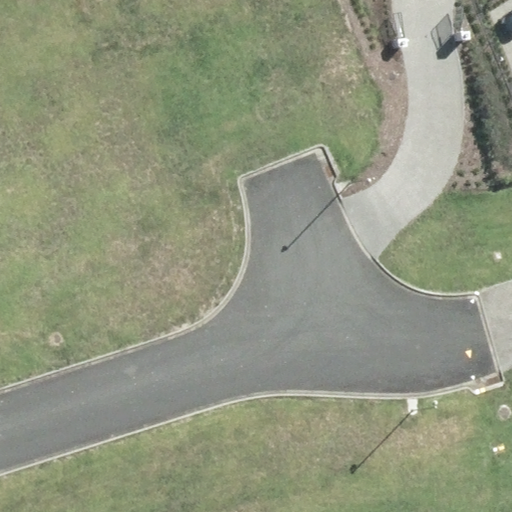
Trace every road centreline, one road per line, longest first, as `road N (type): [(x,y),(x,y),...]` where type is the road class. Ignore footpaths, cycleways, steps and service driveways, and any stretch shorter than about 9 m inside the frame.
road 1 (residential): [(0,428),(295,338)]
road 2 (residential): [(295,338),(450,342),(511,320)]
road 3 (residential): [(295,338),(312,189)]
